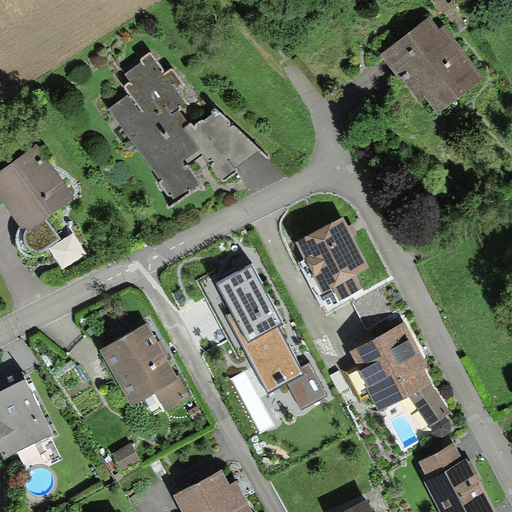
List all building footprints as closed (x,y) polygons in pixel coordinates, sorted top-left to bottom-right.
[(402,37),(384,50),(400,72),(408,66),(437,107),(480,76),(443,24),(436,28),(428,18),(402,37)] [(163,71),(149,53),(124,72),(130,80),(122,86),(128,94),(108,108),(175,198),(199,180),(182,158),(196,148),(190,140),(180,126),(188,120),(176,104),(185,98),(173,83),(180,78),(171,65),(163,71)] [(58,235),(40,212),(68,192),(34,145),(0,169),(0,191),(15,212),(23,224),(29,220),(28,226),(25,231),(26,239),(31,245),(39,247),(58,235)] [(349,231),(341,214),(297,235),(320,282),(330,277),(339,295),(356,287),(348,271),(365,263),(349,231)] [(232,315),(229,317),(268,391),(288,381),(302,408),(327,395),(310,363),(302,368),(288,342),(280,326),(283,323),(253,265),(215,284),(232,315)] [(179,279),(189,304),(199,300),(189,275),(179,279)] [(447,410),(428,378),(420,361),(400,323),(351,348),(359,362),(344,370),(358,397),(370,391),(378,406),(410,389),(430,422),(447,410)] [(146,324),(100,350),(132,407),(155,395),(165,413),(193,397),(181,375),(177,377),(146,324)] [(0,376),(0,452),(0,453),(48,432),(20,368),(0,376)] [(138,461),(130,444),(113,453),(122,469),(138,461)] [(453,444),(422,459),(446,511),(494,511),(475,470),(469,457),(461,461),(453,444)] [(182,511),(252,511),(237,484),(231,486),(224,472),(175,496),(182,511)] [(373,511),(368,501),(345,511),(373,511)]
